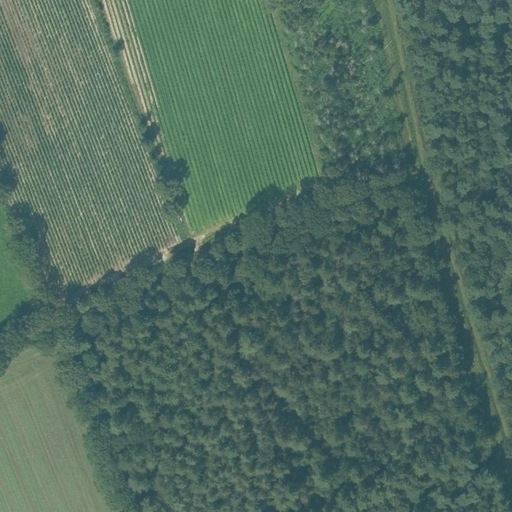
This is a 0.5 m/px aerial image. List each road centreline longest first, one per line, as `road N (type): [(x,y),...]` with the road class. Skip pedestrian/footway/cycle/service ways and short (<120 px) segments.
road 1 (track): [(0,343),(418,162)]
road 2 (track): [(418,162),(377,0)]
